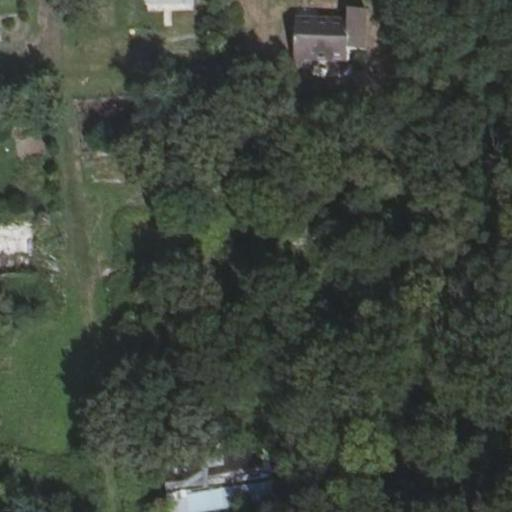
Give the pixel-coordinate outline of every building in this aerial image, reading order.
[(148,0),(149,17),(179,17),(179,0),(148,0)] [(346,0),(347,8),(296,9),(298,52),(351,51),(351,39),(367,38),(365,0),(346,0)] [(369,53),(387,53),(387,9),(369,9),(369,53)] [(36,221),(0,223),(0,253),(38,252),(36,221)] [(274,464),(182,476),(179,453),(162,455),(169,511),(203,511),(279,502),(274,464)]
